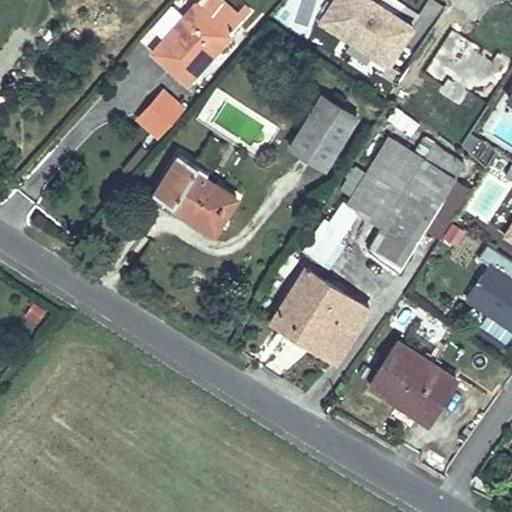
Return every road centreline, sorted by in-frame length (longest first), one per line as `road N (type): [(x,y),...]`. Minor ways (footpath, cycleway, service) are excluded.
road 1 (tertiary): [(0,234),(441,509)]
road 2 (residential): [(441,509),(511,404)]
